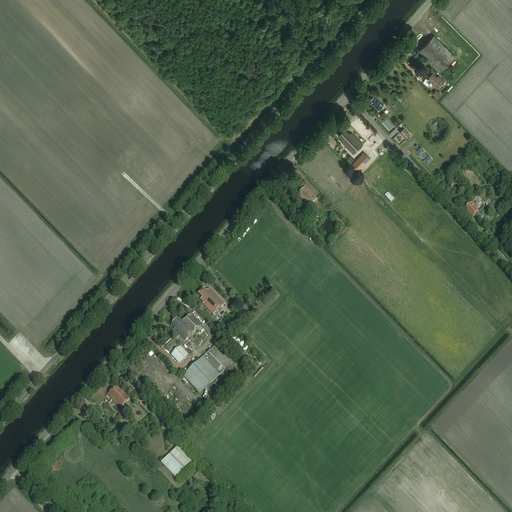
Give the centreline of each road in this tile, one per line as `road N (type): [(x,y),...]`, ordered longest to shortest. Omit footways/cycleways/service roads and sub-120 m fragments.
road 1 (unclassified): [(0,420),(374,0)]
road 2 (tertiary): [(0,485),(347,95)]
road 3 (unclassified): [(511,265),(347,95)]
road 4 (tertiary): [(347,95),(431,0)]
